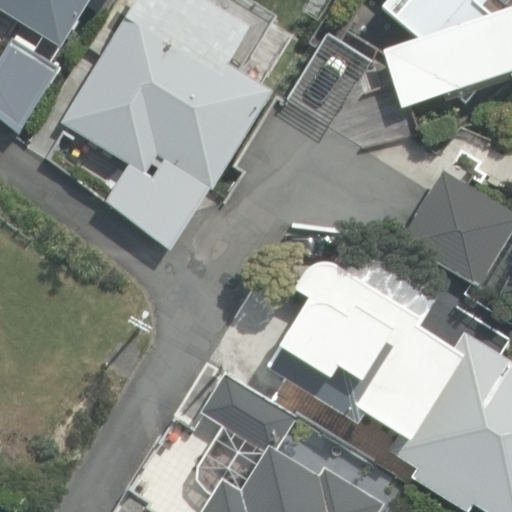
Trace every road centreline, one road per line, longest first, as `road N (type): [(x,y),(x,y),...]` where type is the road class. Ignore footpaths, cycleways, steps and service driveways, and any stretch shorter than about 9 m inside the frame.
road 1 (residential): [(211,306),(0,145)]
road 2 (residential): [(211,306),(291,183),(349,165),(400,192)]
road 3 (residential): [(82,511),(211,306)]
